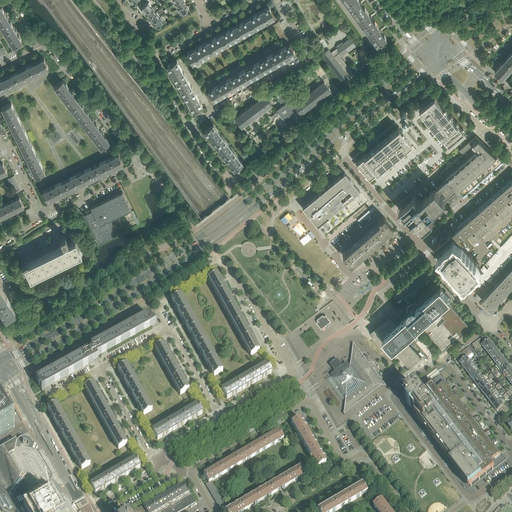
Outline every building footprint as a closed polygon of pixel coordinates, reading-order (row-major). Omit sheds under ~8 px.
[(176,9),(185,4),(184,3),(185,2),(183,0),(179,0),(174,3),(177,9),(176,9)] [(362,4),(361,2),(361,1),(360,2),(358,0),(350,0),(346,3),(356,17),(366,10),(364,7),(363,7),(361,5),(362,4)] [(145,13),(153,7),(149,2),(140,8),(141,9),(143,12),(145,13)] [(185,4),(176,9),(177,9),(180,14),(181,14),(180,15),(181,17),(188,14),(186,11),(186,12),(185,11),(189,10),(188,9),(189,8),(187,5),(186,6),(185,4)] [(269,6),(261,11),(255,14),(261,24),(274,16),(269,6)] [(153,7),(145,13),(146,15),(145,15),(147,18),(148,17),(148,18),(157,12),(153,7)] [(372,18),(371,16),(370,15),(370,16),(368,14),(368,13),(366,10),(356,17),(366,31),(376,24),(374,20),(373,21),(373,20),(371,18),(372,18)] [(157,12),(148,18),(149,19),(148,19),(151,22),(151,21),(152,23),(161,17),(157,12)] [(5,13),(0,15),(0,25),(4,32),(13,27),(5,13)] [(255,14),(247,18),(241,22),(247,32),(261,24),(255,14)] [(161,17),(152,23),(154,25),(153,25),(155,28),(156,27),(156,28),(164,22),(161,17)] [(241,22),(234,26),(227,30),(233,40),(247,32),(241,22)] [(376,24),(366,31),(376,45),(377,44),(378,44),(380,43),(380,42),(385,38),(385,37),(386,37),(384,34),(383,35),(383,34),(381,32),(382,31),(380,29),(379,30),(378,28),(378,27),(378,26),(376,24)] [(13,47),(22,41),(22,40),(13,27),(4,32),(13,47)] [(214,37),(220,47),(233,40),(227,30),(214,37)] [(200,45),(206,55),(220,47),(214,37),(200,45)] [(318,41),(320,45),(321,48),(327,45),(323,38),(318,41)] [(352,81),(357,77),(354,74),(340,56),(342,55),(342,56),(349,50),(355,45),(355,46),(355,45),(350,38),(349,38),(343,43),(336,48),(337,49),(331,53),(329,50),(321,55),(322,55),(327,62),(327,63),(328,63),(333,70),(334,70),(339,77),(339,78),(345,85),(351,80),(352,81)] [(282,61),(289,57),(295,53),(290,43),(276,51),(282,61)] [(200,45),(186,53),(192,63),(206,55),(200,45)] [(268,69),(274,65),(282,61),(276,51),(262,59),(268,69)] [(29,66),(33,75),(49,68),(44,58),(29,66)] [(167,65),(171,73),(175,80),(185,75),(177,59),(167,65)] [(254,77),(262,72),(268,69),(262,59),(249,67),(254,77)] [(511,64),(506,59),(501,64),(495,71),(503,78),(511,68),(511,64)] [(33,75),(29,66),(14,73),(18,83),(33,75)] [(241,84),(249,80),(254,77),(249,67),(235,75),(241,84)] [(0,91),(18,83),(14,73),(0,79),(0,91)] [(175,80),(180,89),(184,95),(194,90),(185,75),(175,80)] [(227,92),(235,87),(241,84),(235,75),(221,82),(227,92)] [(68,90),(70,89),(62,80),(54,86),(61,96),(68,90)] [(324,81),(297,101),(295,103),(294,103),(294,104),(300,113),(301,114),(306,109),(312,105),(318,100),(324,95),(324,96),(324,95),(330,91),(331,90),(324,81)] [(213,100),(220,96),(227,92),(221,82),(208,90),(213,100)] [(300,113),(294,104),(281,88),(275,93),(276,95),(275,96),(282,105),(276,110),(290,127),(300,119),(297,116),(300,113)] [(71,109),(80,102),(70,89),(68,90),(61,96),(71,109)] [(184,95),(188,102),(193,111),(202,105),(194,90),(184,95)] [(340,96),(343,93),(341,91),(338,93),(338,94),(332,98),(334,100),(340,96)] [(265,95),(236,117),(234,118),(242,127),(272,104),(265,95)] [(429,102),(420,110),(429,121),(428,122),(430,125),(432,124),(435,128),(433,129),(436,132),(437,131),(441,135),(439,136),(442,139),(443,138),(446,142),(445,143),(447,146),(449,144),(449,145),(464,132),(465,131),(463,128),(461,129),(458,125),(460,124),(457,121),(456,122),(453,118),(454,117),(451,114),(450,115),(447,111),(448,110),(446,107),(444,108),(435,97),(434,98),(433,97),(428,101),(429,102)] [(9,123),(19,119),(11,102),(1,107),(9,123)] [(80,102),(71,109),(81,122),(90,115),(80,102)] [(90,115),(81,122),(91,135),(100,129),(90,115)] [(19,119),(9,123),(17,138),(26,134),(19,119)] [(211,139),(214,143),(223,136),(213,123),(204,130),(209,137),(210,137),(210,138),(211,139)] [(357,164),(356,165),(360,170),(361,169),(364,172),(362,173),(366,178),(368,177),(369,178),(376,172),(377,173),(380,171),(379,169),(383,166),(384,167),(387,165),(386,164),(390,160),(391,162),(394,159),(393,158),(397,155),(398,156),(401,153),(400,152),(411,143),(403,134),(405,133),(401,128),(399,129),(398,128),(387,137),(386,135),(383,138),(384,139),(380,143),(379,141),(376,144),(377,145),(374,148),(372,147),(369,149),(371,151),(366,154),(365,153),(362,155),(364,157),(356,163),(357,164)] [(100,129),(91,135),(101,148),(110,142),(100,129)] [(24,153),(34,149),(26,134),(17,138),(24,153)] [(442,171),(415,195),(400,208),(400,209),(401,208),(406,212),(406,213),(406,214),(408,216),(410,214),(412,217),(412,218),(414,220),(416,218),(418,221),(418,222),(420,224),(422,222),(424,225),(424,226),(425,226),(429,226),(503,161),(497,155),(482,142),(483,141),(476,135),(459,150),(462,153),(442,171)] [(220,152),(221,152),(224,156),(233,150),(223,136),(214,143),(219,150),(220,152)] [(34,149),(24,153),(31,168),(41,163),(34,149)] [(233,150),(224,156),(228,162),(230,164),(234,169),(234,170),(243,163),(233,150)] [(104,161),(108,170),(123,163),(118,153),(104,161)] [(88,169),(92,177),(92,178),(108,170),(104,161),(88,169)] [(41,163),(31,168),(35,176),(45,172),(41,163)] [(92,177),(88,169),(73,176),(77,186),(92,178),(92,177)] [(359,190),(345,172),(302,207),(317,225),(329,215),(328,214),(358,189),(359,190)] [(77,186),(73,176),(58,183),(63,193),(77,186)] [(491,230),(501,220),(494,212),(495,212),(494,211),(496,210),(496,211),(499,214),(499,215),(502,220),(511,211),(511,208),(505,201),(507,200),(508,201),(510,203),(511,201),(511,203),(511,205),(511,206),(511,180),(458,228),(465,237),(473,245),(478,241),(470,232),(472,231),(473,232),(476,235),(475,236),(479,240),(490,231),(483,223),(482,222),(484,220),(484,221),(488,225),(487,225),(491,230)] [(63,193),(58,183),(43,191),(47,200),(63,193)] [(84,214),(91,228),(98,242),(99,243),(117,234),(110,220),(131,209),(122,191),(90,207),(92,211),(84,214)] [(4,204),(9,214),(24,206),(19,197),(4,204)] [(240,200),(229,209),(230,210),(241,201),(240,200)] [(0,218),(9,214),(4,204),(0,206),(0,218)] [(246,208),(235,216),(235,217),(247,208),(246,208)] [(251,215),(240,223),(241,224),(244,222),(248,219),(252,215),(251,215)] [(342,254),(351,264),(352,264),(388,232),(392,228),(384,220),(386,218),(383,216),(380,219),(379,217),(377,219),(379,221),(342,254)] [(465,237),(458,228),(455,231),(454,230),(450,234),(450,235),(447,238),(446,237),(441,241),(442,242),(434,249),(436,250),(435,251),(439,256),(440,255),(443,259),(442,259),(446,264),(447,263),(450,267),(449,268),(453,272),(454,271),(457,275),(456,276),(458,278),(460,280),(461,279),(464,283),(463,284),(467,288),(468,287),(469,289),(476,282),(475,281),(476,280),(473,276),(477,273),(478,274),(482,270),(481,269),(478,265),(479,264),(480,263),(478,260),(476,258),(475,259),(472,255),(473,255),(469,250),(471,249),(464,241),(462,239),(465,237)] [(486,287),(511,258),(511,234),(504,243),(503,244),(500,248),(499,249),(494,254),(481,268),(474,276),(478,280),(486,287)] [(22,264),(25,270),(25,269),(27,269),(31,277),(30,277),(31,280),(83,254),(82,251),(81,251),(76,241),(70,244),(68,241),(65,235),(61,237),(65,246),(28,264),(27,262),(28,261),(22,264)] [(511,267),(482,300),(489,306),(490,308),(507,290),(511,284),(511,267)] [(216,295),(226,290),(217,275),(208,280),(216,295)] [(401,321),(398,324),(394,319),(394,320),(390,315),(370,332),(374,337),(391,355),(396,351),(410,367),(422,357),(405,338),(408,335),(411,333),(429,316),(429,317),(452,296),(442,284),(415,308),(414,308),(413,308),(413,309),(412,309),(412,310),(412,311),(409,314),(402,320),(403,320),(401,321)] [(0,307),(1,310),(2,310),(6,317),(6,318),(17,311),(16,311),(2,290),(0,286),(0,307)] [(225,311),(234,306),(226,290),(216,295),(225,311)] [(180,316),(189,311),(180,295),(171,300),(180,316)] [(471,325),(455,307),(451,303),(430,322),(428,320),(425,323),(427,325),(424,327),(443,349),(471,325)] [(234,306),(225,311),(233,326),(242,321),(234,306)] [(188,331),(197,326),(189,311),(180,316),(188,331)] [(93,350),(88,353),(92,361),(93,362),(98,359),(96,356),(153,324),(148,315),(91,347),(93,350)] [(318,322),(319,322),(321,325),(327,321),(325,318),(324,317),(323,315),(322,315),(317,319),(318,322)] [(242,321),(233,326),(242,341),(251,336),(242,321)] [(197,346),(206,341),(197,326),(188,331),(197,346)] [(251,336),(242,341),(250,356),(259,351),(251,336)] [(485,351),(493,345),(489,340),(486,342),(484,344),(482,346),(485,351)] [(205,362),(214,356),(206,341),(197,346),(205,362)] [(331,375),(326,379),(345,404),(345,410),(346,411),(373,390),(372,389),(376,386),(381,386),(386,387),(379,377),(360,353),(354,344),(353,344),(353,343),(353,344),(353,343),(353,344),(352,356),(351,360),(342,367),(345,371),(339,376),(336,372),(335,372),(331,375)] [(163,365),(172,360),(164,344),(155,349),(163,365)] [(489,356),(496,350),(493,345),(485,351),(489,356)] [(496,350),(489,356),(493,361),(500,355),(496,350)] [(41,388),(45,386),(92,361),(88,353),(87,352),(36,381),(41,388)] [(497,366),(504,360),(500,355),(493,361),(497,366)] [(214,356),(205,362),(214,377),(223,372),(214,356)] [(463,368),(470,363),(466,358),(465,359),(462,361),(460,363),(463,368)] [(172,380),(181,375),(172,360),(163,365),(172,380)] [(504,360),(497,366),(500,370),(508,365),(504,360)] [(467,373),(474,368),(470,363),(463,368),(467,373)] [(252,373),(257,382),(272,373),(267,364),(252,373)] [(126,385),(135,380),(127,365),(118,370),(126,385)] [(504,375),(511,370),(508,365),(500,370),(504,375)] [(474,368),(467,373),(471,378),(478,372),(474,368)] [(475,382),(481,377),(478,372),(471,378),(475,382)] [(257,382),(252,373),(237,382),(242,391),(257,382)] [(427,376),(397,399),(467,490),(469,488),(469,489),(482,479),(482,478),(495,469),(496,467),(506,460),(502,455),(501,456),(496,460),(494,458),(499,453),(501,452),(497,448),(493,443),(486,434),(482,428),(475,419),(471,414),(464,405),(460,400),(453,391),(449,385),(446,381),(444,378),(441,374),(441,375),(431,382),(430,381),(429,379),(428,379),(427,377),(427,376)] [(181,375),(172,380),(180,395),(189,390),(185,384),(181,375)] [(481,377),(475,382),(478,387),(485,382),(481,377)] [(135,380),(126,385),(135,401),(144,396),(135,380)] [(242,391),(237,382),(221,391),(227,400),(242,391)] [(482,392),(489,387),(485,382),(478,387),(482,392)] [(84,388),(92,402),(93,404),(102,399),(93,383),(84,388)] [(489,387),(482,392),(486,397),(492,392),(489,387)] [(489,402),(496,397),(494,394),(496,392),(495,390),(492,392),(486,397),(489,402)] [(144,396),(135,401),(143,416),(152,411),(144,396)] [(496,397),(489,402),(493,407),(500,402),(502,400),(501,398),(498,400),(496,397)] [(101,419),(110,414),(102,399),(93,404),(101,419)] [(500,402),(493,407),(497,412),(499,410),(501,413),(507,408),(505,406),(504,407),(500,402)] [(56,424),(65,419),(56,404),(47,409),(56,424)] [(182,414),(187,423),(203,414),(197,405),(182,414)] [(0,438),(13,431),(13,430),(15,429),(1,406),(0,406),(0,438)] [(110,434),(119,429),(110,414),(101,419),(110,434)] [(167,423),(172,432),(187,423),(182,414),(167,423)] [(65,419),(56,424),(64,439),(73,435),(65,419)] [(294,430),(294,429),(297,434),(298,437),(299,436),(300,439),(308,434),(303,425),(300,419),(291,424),(293,427),(294,430)] [(172,432),(167,423),(152,432),(157,441),(172,432)] [(119,429),(110,434),(118,450),(127,445),(119,429)] [(264,440),(269,448),(284,439),(279,431),(273,434),(271,436),(271,435),(264,440)] [(303,445),(304,445),(306,449),(307,452),(308,452),(309,453),(317,448),(308,434),(300,439),(302,442),(303,445)] [(73,435),(64,439),(73,455),(82,450),(73,435)] [(0,506),(3,511),(19,511),(46,497),(47,496),(52,493),(47,485),(50,483),(52,477),(52,476),(39,454),(37,451),(31,449),(25,448),(26,448),(26,447),(26,446),(27,443),(24,442),(23,444),(21,444),(21,443),(21,442),(22,442),(22,441),(23,441),(24,440),(25,440),(26,440),(26,441),(27,441),(27,442),(28,442),(31,440),(31,439),(30,439),(30,438),(29,438),(29,437),(28,437),(27,437),(27,436),(26,436),(25,436),(24,436),(23,436),(22,437),(21,437),(20,437),(20,438),(19,438),(19,439),(18,439),(18,440),(17,441),(17,442),(16,440),(14,442),(11,443),(9,444),(7,445),(5,447),(3,448),(1,449),(0,449),(0,506)] [(269,448),(264,440),(256,444),(254,446),(254,445),(249,448),(254,457),(269,448)] [(416,449),(411,443),(405,447),(410,453),(416,449)] [(254,457),(249,448),(242,452),(240,453),(234,457),(239,466),(254,457)] [(312,460),(314,462),(313,463),(315,465),(317,468),(326,463),(317,448),(309,453),(311,457),(311,458),(312,460)] [(82,450),(73,455),(81,470),(90,465),(82,450)] [(396,454),(391,458),(395,464),(401,460),(400,460),(400,459),(396,454)] [(239,466),(234,457),(229,460),(227,461),(219,466),(224,474),(239,466)] [(120,468),(125,477),(140,468),(135,459),(120,468)] [(224,474),(219,466),(212,470),(210,471),(204,475),(209,483),(211,482),(224,474)] [(294,470),(294,471),(290,473),(287,474),(287,475),(285,476),(290,485),(297,480),(299,479),(305,476),(300,467),(297,469),(294,470)] [(125,477),(120,468),(105,477),(110,486),(125,477)] [(279,479),(279,480),(275,482),(272,483),(272,484),(270,485),(275,493),(280,490),(282,489),(290,485),(285,476),(282,478),(281,478),(279,479)] [(90,486),(92,489),(95,494),(110,486),(105,477),(90,486)] [(437,477),(432,482),(436,487),(442,483),(437,477)] [(182,485),(144,508),(144,509),(144,510),(145,511),(179,511),(195,503),(190,493),(188,489),(186,491),(182,485)] [(264,488),(264,489),(261,490),(259,491),(255,494),(260,502),(267,498),(266,498),(268,497),(275,493),(270,485),(266,487),(264,488)] [(362,485),(354,490),(347,493),(352,502),(367,493),(362,485)] [(423,488),(417,493),(421,499),(427,494),(423,488)] [(347,493),(340,498),(332,502),(337,510),(352,502),(347,493)] [(46,496),(19,511),(63,511),(54,494),(47,498),(46,496)] [(250,496),(246,499),(243,500),(244,500),(240,502),(245,511),(253,506),(255,505),(260,502),(255,494),(253,495),(250,496)] [(391,511),(386,506),(382,500),(374,507),(378,511),(391,511)] [(235,505),(231,508),(231,507),(228,509),(228,510),(225,511),(243,511),(245,511),(240,502),(238,504),(237,503),(235,505)] [(332,502),(323,508),(318,511),(334,511),(337,510),(332,502)]
